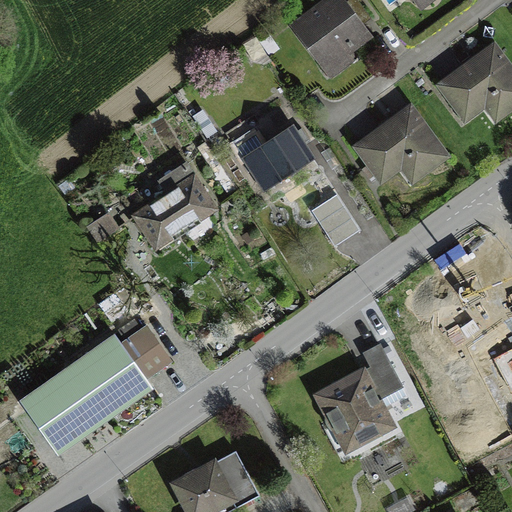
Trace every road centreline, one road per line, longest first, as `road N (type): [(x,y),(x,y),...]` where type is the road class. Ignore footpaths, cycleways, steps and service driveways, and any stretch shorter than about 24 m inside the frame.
road 1 (residential): [(238,368),(485,191)]
road 2 (residential): [(49,511),(238,368)]
road 3 (residential): [(314,511),(238,368)]
